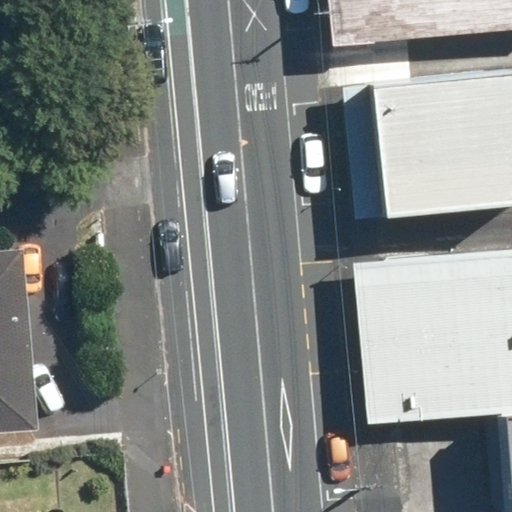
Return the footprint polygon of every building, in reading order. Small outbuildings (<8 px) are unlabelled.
[(511,0),(351,0),(356,41),(511,26),(511,0)] [(511,65),(359,80),(371,214),(511,201),(511,65)] [(0,428),(35,425),(20,242),(0,243),(0,428)] [(511,243),(375,255),(390,419),(491,410),(511,407),(511,243)] [(511,511),(511,407),(491,410),(499,511),(511,511)]
